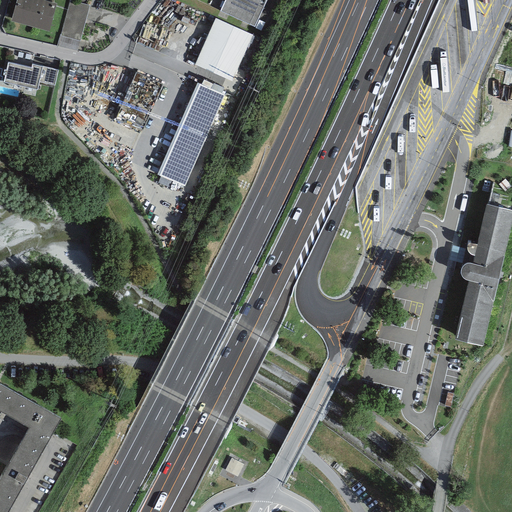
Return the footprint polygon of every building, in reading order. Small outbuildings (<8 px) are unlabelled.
[(49,30),(56,3),(51,1),(46,0),(16,0),(11,20),(49,30)] [(90,5),(71,0),(70,0),(61,35),(80,41),(90,5)] [(266,0),(224,0),(220,10),(255,26),(266,0)] [(253,34),(215,17),(195,63),(232,80),(253,34)] [(32,66),(8,61),(4,80),(37,88),(39,80),(54,84),(58,69),(33,63),(32,66)] [(137,75),(125,104),(153,115),(165,86),(137,75)] [(226,94),(197,81),(157,173),(185,186),(226,94)] [(483,343),(511,219),(511,207),(486,202),(477,241),(468,239),(468,240),(467,243),(468,245),(468,247),(469,249),(470,251),(468,260),(465,261),(463,262),(462,264),(461,266),(461,268),(461,270),(461,273),(463,274),(464,276),(466,277),(468,277),(460,314),(461,314),(456,337),(483,343)] [(0,382),(0,407),(30,424),(0,476),(0,511),(5,511),(60,416),(0,382)] [(240,478),(246,466),(232,460),(227,473),(240,478)]
